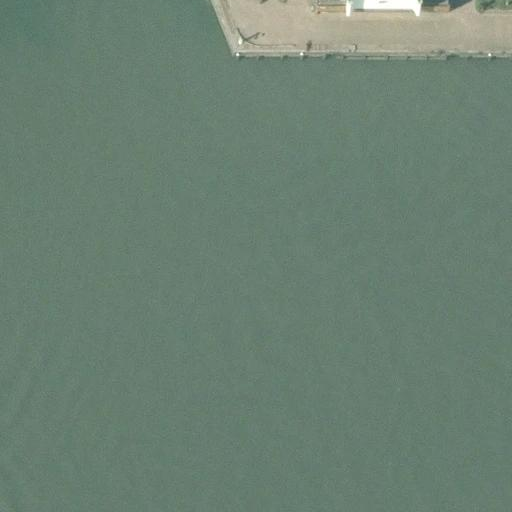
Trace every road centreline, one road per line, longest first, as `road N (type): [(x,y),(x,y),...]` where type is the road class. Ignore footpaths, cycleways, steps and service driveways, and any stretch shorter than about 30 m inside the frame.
road 1 (trunk): [(396,511),(399,0)]
road 2 (trunk): [(364,0),(363,511)]
